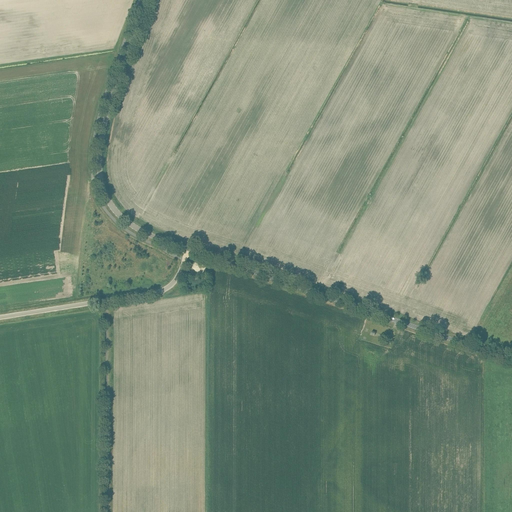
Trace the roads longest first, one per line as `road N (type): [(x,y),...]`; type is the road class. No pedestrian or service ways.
road 1 (secondary): [(511,360),(188,249)]
road 2 (secondary): [(188,249),(123,219),(100,182),(109,103),(146,0)]
road 3 (unclassified): [(0,317),(156,293),(171,285),(188,249)]
